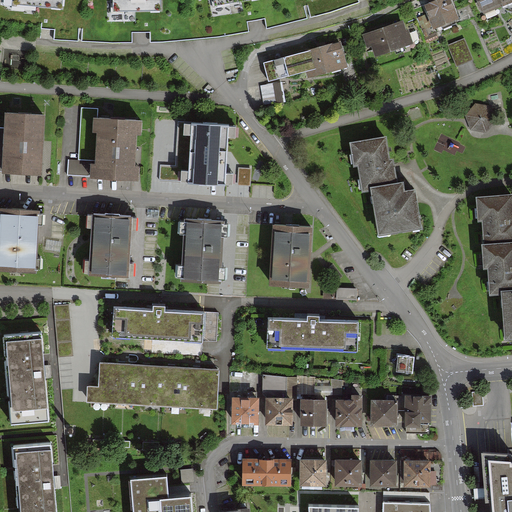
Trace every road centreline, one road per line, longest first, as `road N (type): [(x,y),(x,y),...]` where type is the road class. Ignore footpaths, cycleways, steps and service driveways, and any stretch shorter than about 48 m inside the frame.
road 1 (residential): [(319,204),(0,190)]
road 2 (residential): [(511,58),(411,99),(270,140)]
road 3 (residential): [(227,95),(0,84)]
road 4 (residential): [(319,204),(427,342),(439,373)]
road 5 (residential): [(402,0),(362,20),(275,43),(249,60),(227,95)]
road 6 (residential): [(193,44),(2,41)]
road 7 (residential): [(439,373),(460,511)]
